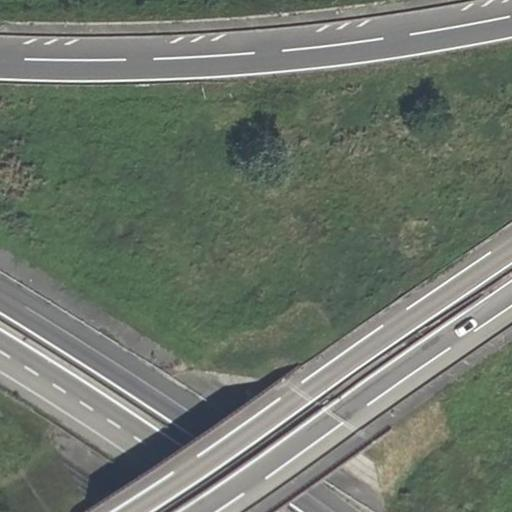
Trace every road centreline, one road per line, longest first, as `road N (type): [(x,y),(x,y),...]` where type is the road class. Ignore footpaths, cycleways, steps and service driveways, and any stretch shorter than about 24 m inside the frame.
road 1 (trunk): [(511,23),(192,68),(0,70)]
road 2 (trunk): [(511,250),(127,511)]
road 3 (trunk): [(196,511),(511,300)]
road 4 (trunk): [(311,511),(0,303)]
road 5 (trunk): [(0,341),(261,511)]
